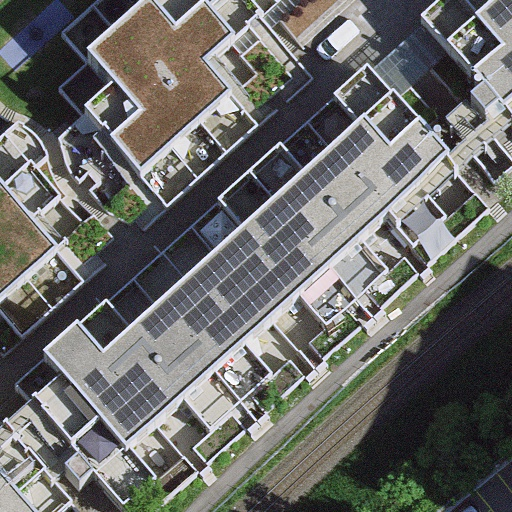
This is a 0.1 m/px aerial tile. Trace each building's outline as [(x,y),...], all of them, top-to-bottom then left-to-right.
[(168,0),(85,74),(136,132),(105,159),(134,192),(231,106),(203,75),(231,50),(205,20),(227,0),(168,0)] [(511,101),(511,0),(504,0),(436,60),(489,121),(511,101)] [(452,174),(396,110),(106,368),(76,335),(39,368),(125,465),(452,174)] [(0,315),(55,266),(0,205),(0,315)] [(13,511),(0,497),(0,511),(13,511)]
